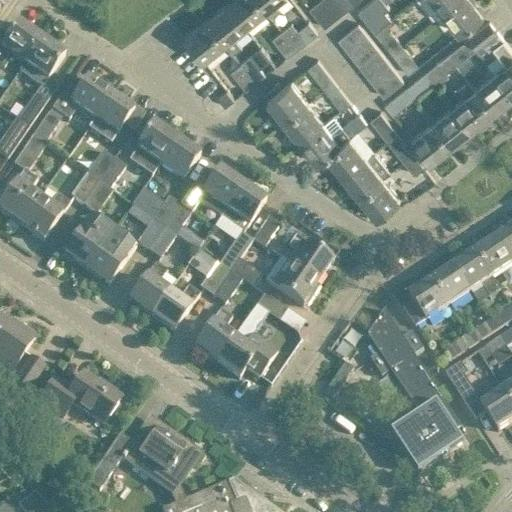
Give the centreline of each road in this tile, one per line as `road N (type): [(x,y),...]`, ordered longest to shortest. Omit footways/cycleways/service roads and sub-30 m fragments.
road 1 (residential): [(379,244),(94,42)]
road 2 (residential): [(253,445),(0,262)]
road 3 (residential): [(253,445),(379,244)]
